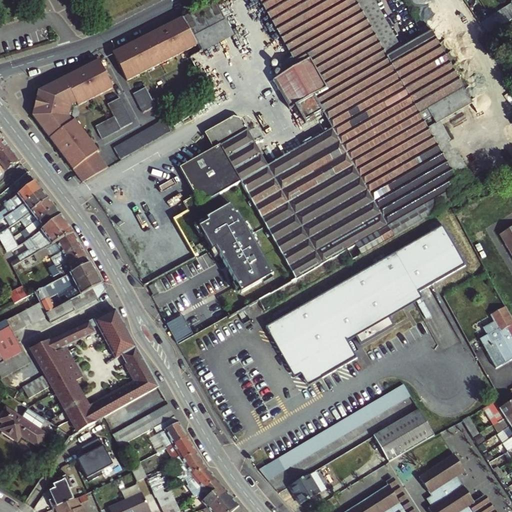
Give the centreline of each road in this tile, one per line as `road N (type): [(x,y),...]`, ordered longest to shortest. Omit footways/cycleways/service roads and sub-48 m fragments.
road 1 (tertiary): [(0,112),(95,238),(207,439),(260,511)]
road 2 (residential): [(179,0),(87,45),(0,71)]
road 3 (unknown): [(450,0),(500,79),(510,164)]
